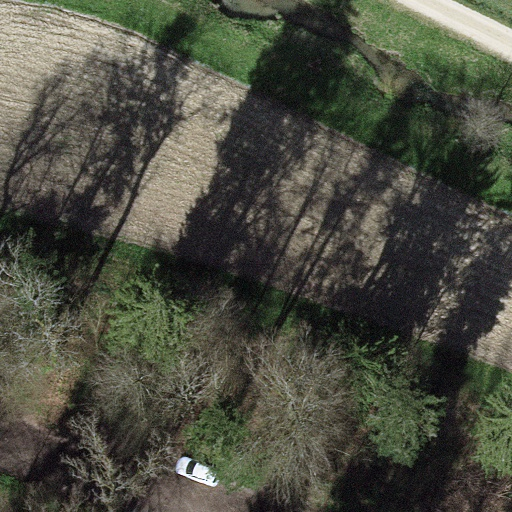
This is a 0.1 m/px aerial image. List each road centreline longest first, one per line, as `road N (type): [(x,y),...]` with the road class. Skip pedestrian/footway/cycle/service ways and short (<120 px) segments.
road 1 (track): [(0,380),(82,446),(359,454),(500,511)]
road 2 (track): [(511,54),(401,0)]
